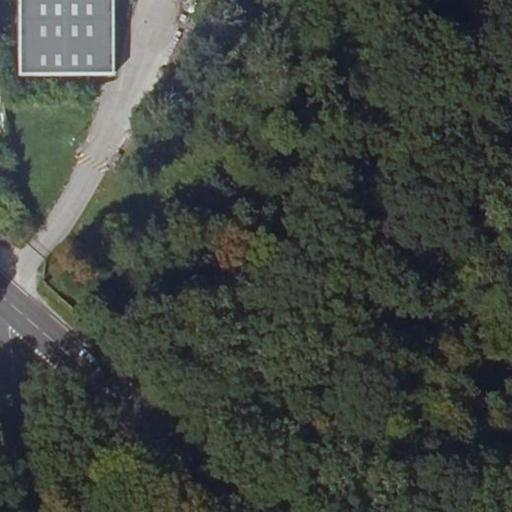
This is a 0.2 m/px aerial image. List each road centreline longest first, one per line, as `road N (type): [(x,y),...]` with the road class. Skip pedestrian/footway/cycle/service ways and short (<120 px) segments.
road 1 (primary): [(244,511),(4,288)]
road 2 (secondary): [(23,511),(4,288)]
